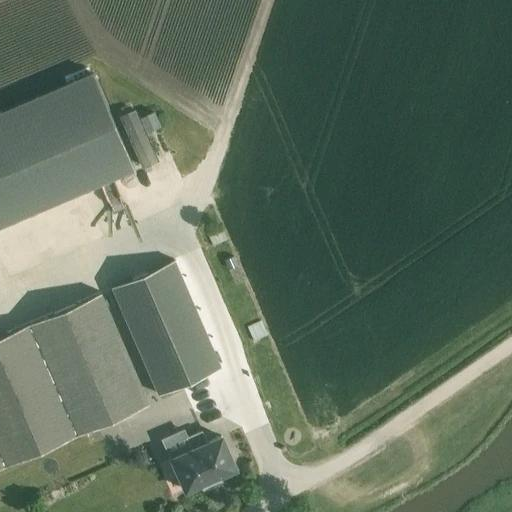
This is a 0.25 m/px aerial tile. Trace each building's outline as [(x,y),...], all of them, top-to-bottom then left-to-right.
[(0,115),(0,225),(134,169),(94,75),(0,115)] [(155,111),(140,117),(136,109),(120,116),(142,167),(158,160),(146,133),(161,126),(155,111)] [(235,228),(222,234),(228,247),(242,240),(235,228)] [(111,287),(123,316),(157,393),(202,374),(220,366),(174,260),(111,287)] [(0,467),(148,403),(100,292),(0,334),(0,467)] [(276,322),(262,328),(268,341),(281,335),(276,322)] [(218,475),(235,468),(220,436),(206,442),(201,430),(187,435),(184,428),(160,438),(169,459),(157,464),(171,495),(201,482),(202,484),(219,477),(218,475)]
